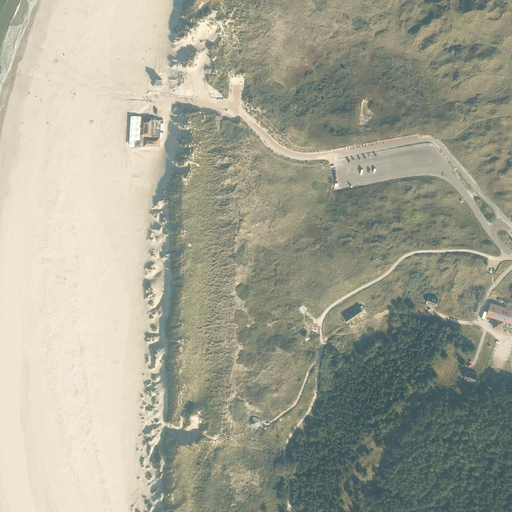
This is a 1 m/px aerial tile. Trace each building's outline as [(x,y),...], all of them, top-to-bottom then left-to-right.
[(141,125),(141,128),(142,128),(141,134),(140,145),(159,146),(161,120),(151,119),(142,119),(142,125),(141,125)] [(436,305),(438,299),(429,296),(427,302),(436,305)] [(476,301),(472,311),(478,313),(481,303),(476,301)] [(487,315),(495,318),(497,319),(497,320),(495,319),(493,327),(501,329),(503,322),(502,321),(502,320),(511,323),(511,309),(490,303),(487,315)] [(363,310),(364,309),(362,306),(349,315),(348,313),(346,315),(347,316),(344,318),(347,322),(364,311),(363,310)] [(475,382),(477,374),(466,371),(464,378),(475,382)] [(258,427),(260,419),(253,417),(251,424),(258,427)]
